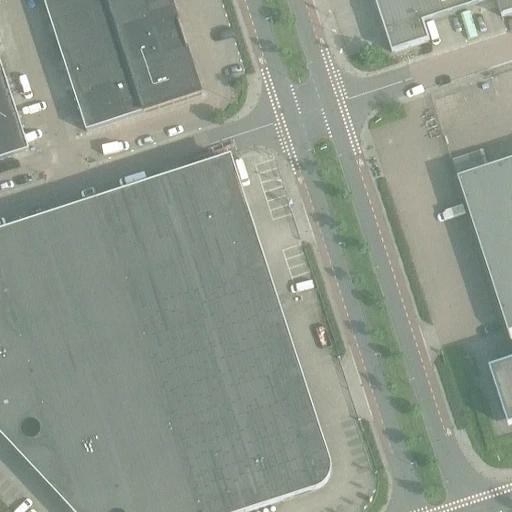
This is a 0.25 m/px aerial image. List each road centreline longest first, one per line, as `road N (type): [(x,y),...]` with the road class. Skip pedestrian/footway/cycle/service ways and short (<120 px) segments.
road 1 (unclassified): [(466,511),(335,106)]
road 2 (unclassified): [(286,123),(409,511)]
road 3 (unclassified): [(0,217),(286,123)]
road 4 (unknown): [(291,511),(328,498),(339,483),(318,391),(366,375)]
road 5 (unclassified): [(335,106),(511,47)]
road 6 (unclassified): [(247,0),(286,123)]
